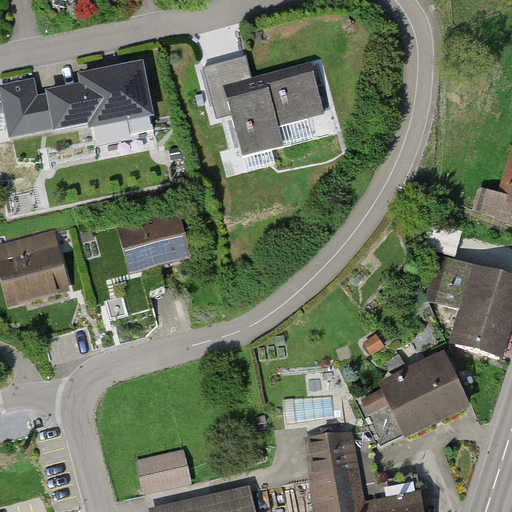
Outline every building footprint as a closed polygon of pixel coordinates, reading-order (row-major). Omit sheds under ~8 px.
[(313,66),(245,84),(240,65),(206,75),(214,106),(229,102),(244,158),(273,150),(266,124),(324,108),(313,66)] [(96,143),(155,131),(142,67),(122,71),(121,67),(101,71),(102,75),(83,79),(85,89),(51,96),(58,130),(91,123),(96,143)] [(42,131),(33,84),(4,90),(13,137),(42,131)] [(511,190),(509,198),(489,191),(482,213),(511,222),(511,190)] [(124,230),(136,273),(187,259),(175,217),(124,230)] [(461,234),(432,226),(426,248),(454,256),(461,234)] [(28,286),(32,301),(66,292),(54,249),(3,263),(11,291),(28,286)] [(467,313),(457,347),(500,360),(511,320),(511,280),(457,263),(444,306),(467,313)] [(384,346),(377,337),(366,345),(372,354),(384,346)] [(405,430),(407,436),(468,407),(447,362),(409,380),(406,374),(399,377),(402,384),(358,405),(371,433),(376,444),(405,430)] [(308,440),(316,511),(424,511),(418,476),(379,482),(373,449),(378,446),(376,444),(371,433),(308,440)] [(139,465),(148,500),(193,489),(184,454),(139,465)]
